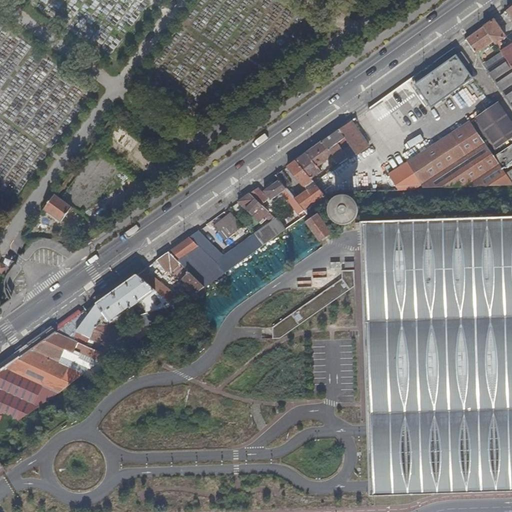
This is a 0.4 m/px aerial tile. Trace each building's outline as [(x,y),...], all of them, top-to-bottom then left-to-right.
[(511,6),(507,10),(511,16),(511,47),(502,54),(505,58),(511,67),(511,6)] [(509,42),(493,20),(484,26),(494,41),(499,48),(509,42)] [(494,41),(484,26),(466,39),(476,53),(494,41)] [(461,53),(416,86),(431,109),(473,80),(464,67),(469,64),(461,53)] [(511,84),(511,67),(505,58),(487,70),(502,91),(511,84)] [(511,84),(502,91),(503,94),(511,88),(511,84)] [(511,88),(503,94),(511,106),(511,88)] [(511,125),(498,104),(475,119),(496,149),(511,138),(511,125)] [(358,122),(355,118),(339,130),(346,141),(357,156),(361,162),(380,191),(392,191),(382,175),(385,172),(354,125),(358,122)] [(469,123),(388,176),(397,191),(415,190),(420,185),(423,188),(511,186),(511,180),(508,180),(505,175),(469,123)] [(346,141),(339,130),(322,142),(333,156),(340,165),(347,159),(338,146),(346,141)] [(333,156),(322,142),(296,161),(311,180),(322,172),(321,171),(323,170),(320,166),(333,156)] [(511,143),(494,156),(507,174),(511,170),(511,143)] [(361,162),(357,156),(352,159),(356,165),(361,162)] [(311,180),(296,161),(287,167),(306,190),(300,195),(296,191),(291,195),(307,214),(310,212),(307,208),(324,196),(311,180)] [(359,192),(374,191),(357,166),(347,174),(359,192)] [(388,176),(385,172),(382,175),(392,191),(397,191),(388,176)] [(307,214),(291,195),(279,180),(264,191),(271,200),(272,200),(274,202),(280,198),(277,194),(281,192),(302,218),(307,214)] [(268,199),(258,188),(249,194),(262,206),(268,199)] [(71,207),(54,194),(43,209),(60,222),(71,207)] [(262,206),(249,194),(238,202),(259,222),(260,222),(262,223),(267,218),(270,222),(274,218),(262,206)] [(106,230),(141,205),(137,200),(102,224),(106,230)] [(354,214),(355,211),(354,209),(354,207),(352,204),(349,202),(347,202),(345,202),(342,202),(339,204),(338,206),(337,208),(336,210),(336,212),(337,215),(340,218),(343,219),(346,220),(349,219),(350,219),(352,217),(353,216),(354,214)] [(223,240),(241,227),(229,210),(211,223),(223,240)] [(317,216),(307,222),(320,241),(330,234),(317,216)] [(511,491),(511,217),(360,223),(363,307),(363,349),(366,431),(368,484),(368,490),(406,488),(406,495),(511,491)] [(261,247),(286,230),(277,221),(255,237),(261,247)] [(224,273),(261,247),(255,237),(225,259),(198,231),(189,237),(196,246),(224,273)] [(196,246),(189,237),(181,243),(171,251),(179,260),(196,246)] [(181,264),(169,252),(157,260),(163,271),(171,274),(176,270),(181,264)] [(196,295),(205,288),(181,264),(176,270),(183,278),(181,280),(196,295)] [(179,297),(145,269),(135,276),(172,305),(179,297)] [(172,305),(135,276),(96,304),(110,326),(130,319),(138,316),(136,312),(134,314),(130,309),(139,304),(146,314),(163,308),(172,305)] [(342,280),(269,327),(276,337),(349,291),(342,280)] [(110,326),(96,304),(56,333),(85,346),(89,337),(112,349),(122,332),(110,326)] [(166,316),(163,308),(146,314),(138,316),(130,319),(132,326),(166,316)] [(133,337),(122,332),(112,349),(115,351),(133,337)] [(31,350),(83,375),(109,357),(85,346),(56,333),(44,341),(31,350)] [(0,391),(36,408),(69,385),(83,375),(31,350),(0,372),(0,391)] [(0,416),(14,423),(36,408),(0,391),(0,416)] [(0,426),(6,429),(14,423),(0,416),(0,426)] [(369,497),(406,495),(406,488),(368,490),(369,497)]
